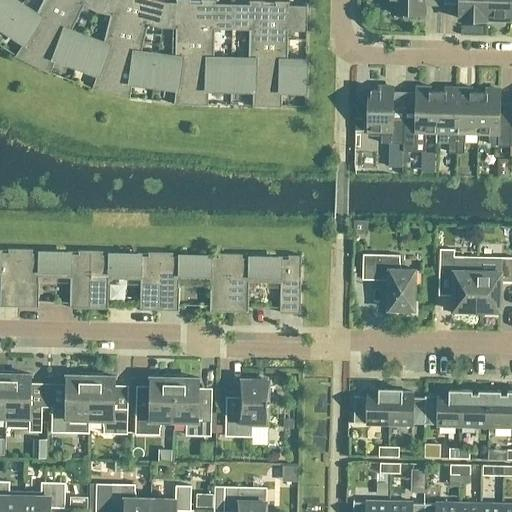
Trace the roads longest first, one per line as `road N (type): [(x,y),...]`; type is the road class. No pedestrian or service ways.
road 1 (residential): [(0,330),(186,333),(219,351),(309,352),(350,338),(511,341)]
road 2 (residential): [(511,60),(359,56),(340,41),(340,0)]
